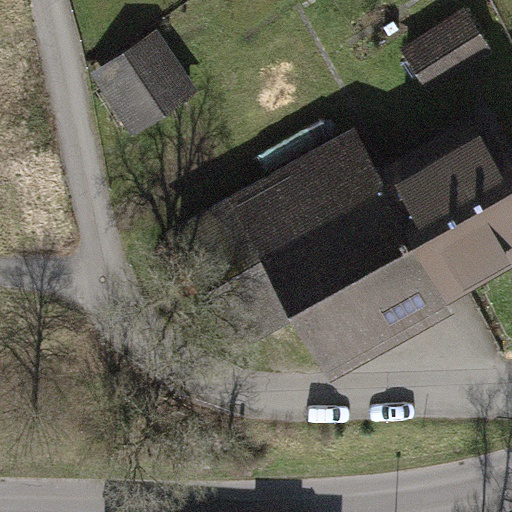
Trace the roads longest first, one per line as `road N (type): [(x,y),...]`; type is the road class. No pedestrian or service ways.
road 1 (residential): [(38,0),(125,342),(220,397),(511,393)]
road 2 (secondary): [(511,480),(399,503),(228,511)]
road 3 (secondary): [(179,511),(0,507)]
